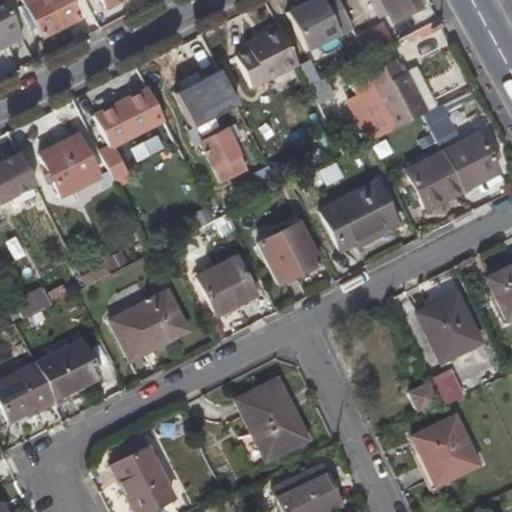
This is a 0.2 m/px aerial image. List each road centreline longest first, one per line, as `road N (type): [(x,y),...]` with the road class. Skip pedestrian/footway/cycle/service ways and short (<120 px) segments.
road 1 (residential): [(60,511),(37,468),(303,326)]
road 2 (residential): [(0,111),(216,0)]
road 3 (residential): [(303,326),(511,221)]
road 4 (residential): [(396,511),(303,326)]
